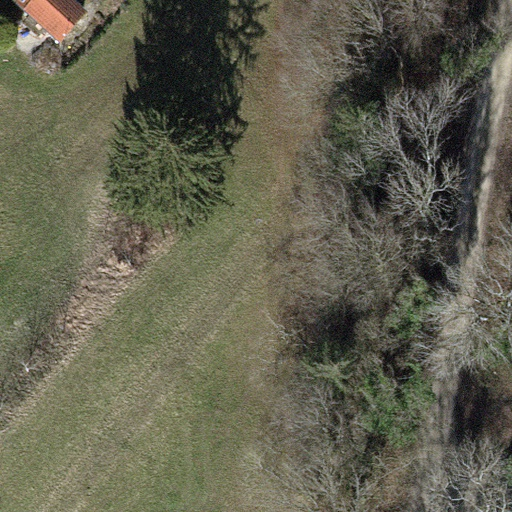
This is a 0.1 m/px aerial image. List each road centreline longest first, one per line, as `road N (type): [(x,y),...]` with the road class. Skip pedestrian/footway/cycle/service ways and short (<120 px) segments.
road 1 (track): [(490,0),(395,511)]
road 2 (track): [(511,451),(404,477),(414,511)]
